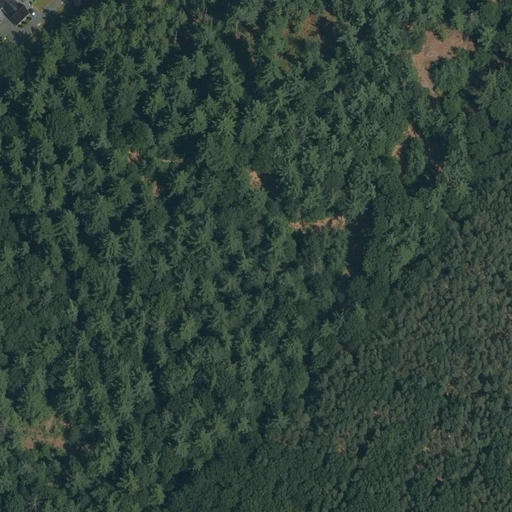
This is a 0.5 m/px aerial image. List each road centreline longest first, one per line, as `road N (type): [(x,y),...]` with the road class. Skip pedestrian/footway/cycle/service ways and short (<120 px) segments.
road 1 (track): [(161,511),(276,421),(386,311),(449,236),(511,134)]
road 2 (track): [(0,95),(103,0)]
